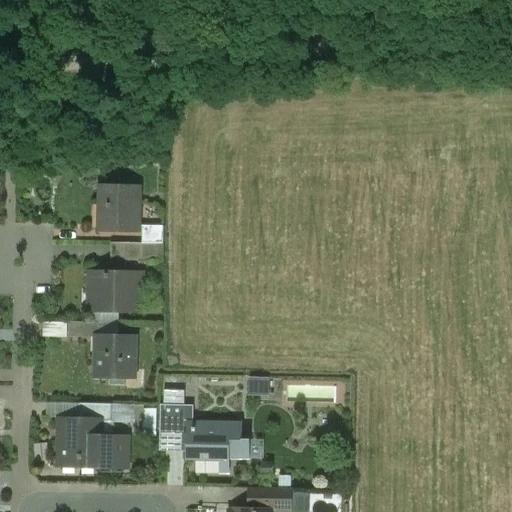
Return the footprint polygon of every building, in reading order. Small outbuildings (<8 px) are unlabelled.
[(139,188),(100,187),(99,205),(106,205),(105,231),(138,232),(139,188)] [(163,226),(142,226),(141,244),(143,244),(163,244),(163,226)] [(141,244),(110,243),(110,259),(124,259),(124,261),(142,262),(143,244),(141,244)] [(142,274),(89,273),(88,311),(141,312),(141,311),(138,311),(138,275),(142,275),(142,274)] [(98,323),(68,322),(68,337),(98,338),(98,323)] [(135,336),(102,335),(102,355),(95,355),(94,379),(126,380),(126,373),(135,373),(135,336)] [(111,405),(79,404),(78,420),(100,420),(100,422),(111,422),(111,405)] [(193,406),(160,405),(159,451),(186,452),(186,422),(193,422),(193,406)] [(78,420),(59,419),(58,467),(98,468),(99,468),(100,438),(100,422),(100,420),(78,420)] [(193,422),(186,422),(186,452),(186,460),(195,460),(195,473),(229,474),(229,460),(249,460),(249,440),(241,440),(242,423),(193,422)] [(127,438),(100,438),(99,468),(98,468),(101,472),(121,472),(126,467),(127,438)] [(291,489),(248,488),(248,511),(270,511),(276,511),(277,498),(291,499),(291,489)]
